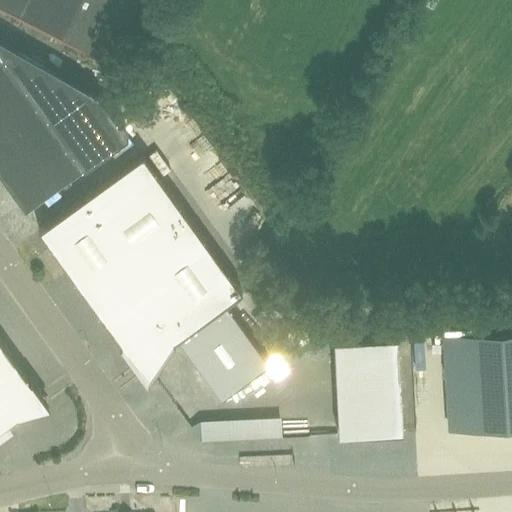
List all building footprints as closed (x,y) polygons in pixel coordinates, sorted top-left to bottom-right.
[(82,0),(0,0),(0,2),(64,36),(82,0)] [(0,173),(25,208),(128,133),(97,91),(0,35),(0,173)] [(142,152),(39,227),(138,364),(143,360),(151,370),(171,340),(178,335),(221,395),(269,362),(225,300),(241,289),(142,152)] [(511,326),(450,331),(456,427),(511,423),(511,326)] [(398,335),(333,338),(337,434),(403,430),(398,335)] [(0,423),(17,411),(44,404),(47,402),(0,337),(0,423)] [(202,424),(203,444),(283,439),(282,419),(202,424)] [(318,452),(291,453),(292,479),(319,478),(318,452)] [(260,454),(261,469),(284,468),(283,453),(260,454)]
